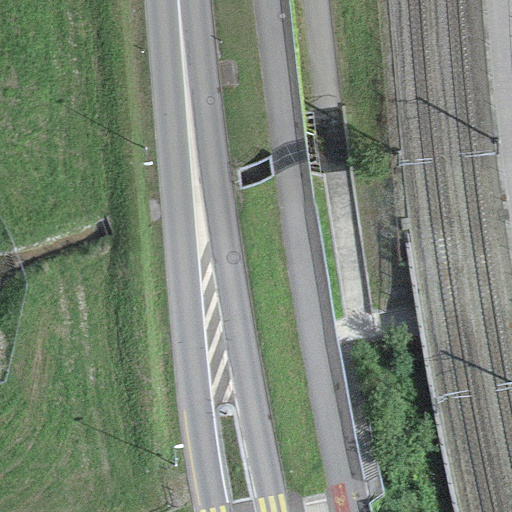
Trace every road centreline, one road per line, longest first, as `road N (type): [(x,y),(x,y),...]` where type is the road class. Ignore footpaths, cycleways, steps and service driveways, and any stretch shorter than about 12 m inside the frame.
road 1 (motorway): [(287,511),(262,414),(201,0)]
road 2 (motorway): [(81,0),(110,242),(161,511)]
road 3 (primary): [(244,511),(215,336),(178,0)]
